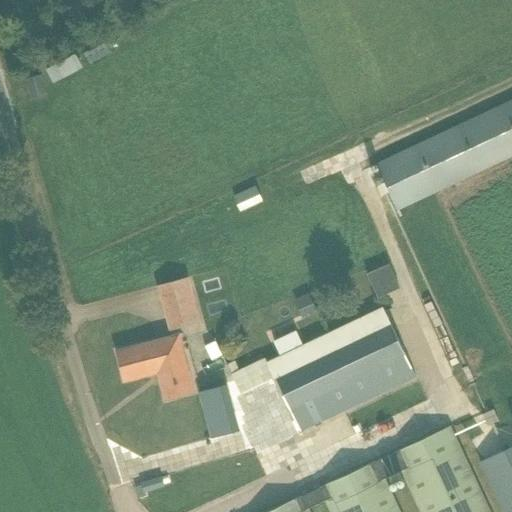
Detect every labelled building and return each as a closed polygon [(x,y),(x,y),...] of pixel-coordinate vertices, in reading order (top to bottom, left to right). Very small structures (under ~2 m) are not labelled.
[(51,82),(83,69),(77,55),(45,67),(51,82)] [(46,94),(41,74),(27,78),(32,98),(46,94)] [(511,98),(375,163),(384,183),(396,209),(434,191),(452,183),(474,172),(511,154),(511,98)] [(235,210),(257,200),(250,185),(228,196),(235,210)] [(373,295),(396,286),(386,261),(363,271),(373,295)] [(170,327),(200,319),(189,277),(159,285),(170,327)] [(308,300),(294,306),(299,317),(313,311),(308,300)] [(342,369),(399,340),(383,307),(325,335),(342,369)] [(267,363),(284,397),(342,369),(325,335),(267,363)] [(194,392),(189,372),(186,363),(183,364),(176,336),(117,351),(125,380),(158,371),(165,399),(194,392)] [(399,340),(342,369),(284,397),(300,430),(414,376),(399,340)] [(227,383),(198,392),(211,439),(241,430),(227,383)] [(265,511),(310,511),(308,507),(324,500),(329,511),(401,511),(385,477),(400,470),(420,511),(490,511),(449,426),(265,511)] [(503,511),(511,511),(511,445),(479,461),(503,511)]
